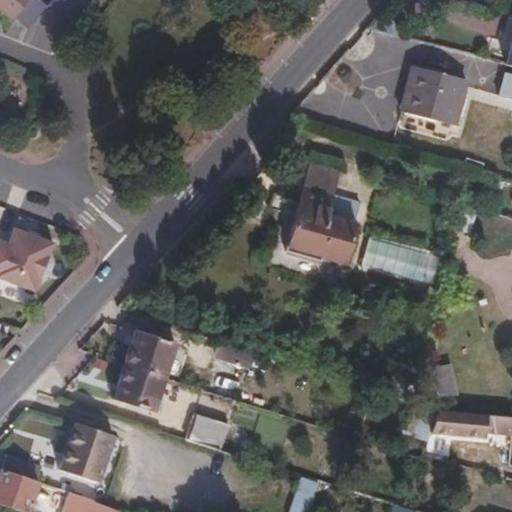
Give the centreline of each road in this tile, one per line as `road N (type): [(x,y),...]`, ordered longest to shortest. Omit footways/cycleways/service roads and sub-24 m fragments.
road 1 (primary): [(141,247),(360,0)]
road 2 (residential): [(77,201),(80,75),(0,42)]
road 3 (primary): [(0,403),(141,247)]
